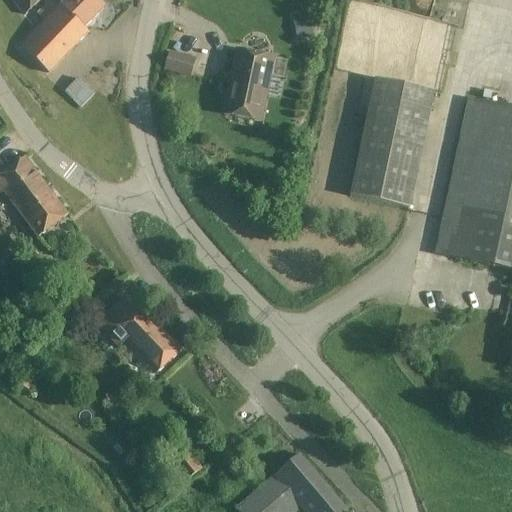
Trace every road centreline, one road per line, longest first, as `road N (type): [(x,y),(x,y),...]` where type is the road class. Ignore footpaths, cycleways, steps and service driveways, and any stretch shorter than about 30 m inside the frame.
road 1 (unclassified): [(370,511),(160,286),(108,192)]
road 2 (tertiary): [(406,511),(391,467),(353,410),(182,231),(156,192)]
road 3 (unknown): [(402,261),(430,206),(485,0)]
road 4 (unknown): [(248,382),(402,261)]
road 5 (tertiary): [(156,192),(137,72),(151,0)]
road 6 (tertiary): [(108,192),(64,166),(0,87)]
